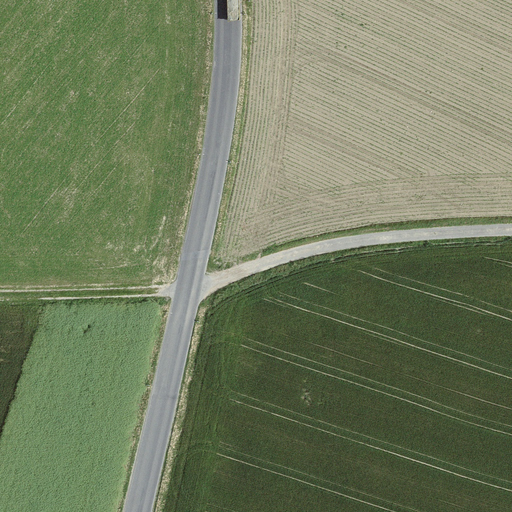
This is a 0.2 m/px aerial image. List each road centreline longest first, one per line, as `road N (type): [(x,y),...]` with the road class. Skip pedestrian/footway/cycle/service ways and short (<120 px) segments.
road 1 (tertiary): [(135,511),(193,263),(224,81),(222,0)]
road 2 (track): [(185,295),(286,254),(378,236),(511,228)]
